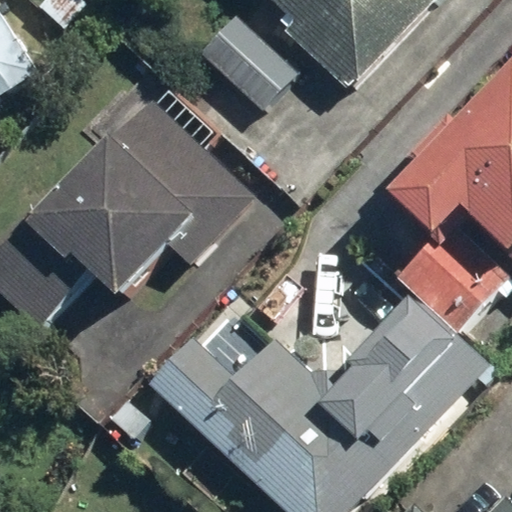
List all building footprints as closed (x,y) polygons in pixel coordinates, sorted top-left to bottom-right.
[(270,0),(298,25),(290,34),(352,91),(357,85),(360,87),(439,1),(438,0),(270,0)] [(0,107),(43,80),(0,13),(0,107)] [(299,73),(237,17),(202,55),(264,111),(299,73)] [(511,85),(466,136),(454,125),(414,168),(425,178),(399,205),(445,250),(472,222),(511,258),(511,85)] [(260,206),(156,109),(44,227),(41,224),(0,268),(0,294),(47,337),(95,285),(126,313),(173,262),(191,279),(260,206)] [(366,511),(407,470),(405,467),(492,379),(490,378),(419,308),(352,379),(316,380),(282,347),(277,351),(245,321),(239,327),(231,319),(203,348),(201,346),(157,392),(282,511),(366,511)] [(511,511),(511,502),(502,511),(418,511),(414,508),(410,511),(511,511)]
